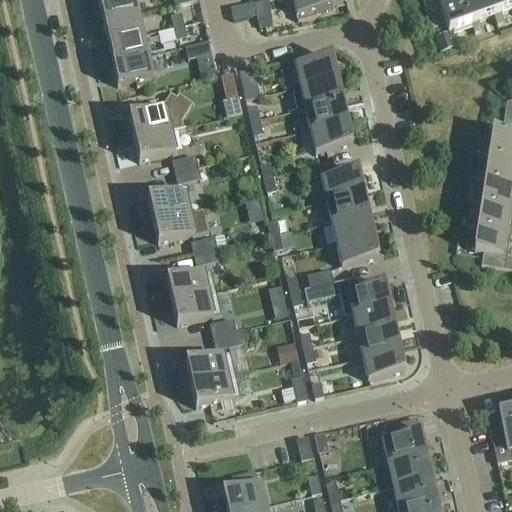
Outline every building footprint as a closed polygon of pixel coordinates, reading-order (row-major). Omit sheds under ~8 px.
[(138,19),(134,0),(135,0),(114,0),(115,1),(97,5),(103,27),(138,19)] [(198,5),(197,0),(172,0),(175,10),(198,5)] [(329,0),(291,0),(297,25),(315,21),(314,16),(332,12),(329,0)] [(448,37),(470,28),(471,28),(460,0),(451,0),(424,10),(432,33),(445,28),(448,37)] [(460,0),(471,28),(470,28),(474,38),(480,35),(478,25),(493,20),(494,20),(486,0),(460,0)] [(486,0),(494,20),(493,20),(496,30),(503,27),(501,17),(511,13),(511,2),(511,0),(486,0)] [(230,12),(233,25),(257,19),(254,7),(230,12)] [(256,20),(259,33),(273,30),(270,17),(256,20)] [(170,21),(173,33),(184,30),(181,18),(170,21)] [(103,27),(107,48),(143,40),(138,19),(103,27)] [(184,30),(173,33),(176,45),(186,42),(184,30)] [(107,48),(112,68),(112,69),(148,61),(143,40),(107,48)] [(208,46),(195,49),(184,52),(187,64),(211,59),(208,46)] [(112,69),(112,68),(111,68),(117,91),(135,87),(136,92),(154,88),(148,61),(112,69)] [(294,71),(299,92),(300,93),(337,85),(331,62),(294,71)] [(220,81),(225,105),(237,102),(232,79),(220,81)] [(297,117),(305,116),(304,115),(341,106),(337,85),(300,93),(299,92),(292,94),(297,117)] [(257,93),(243,96),(245,105),(260,102),(257,93)] [(162,114),(128,122),(133,145),(170,136),(178,134),(177,126),(177,125),(187,109),(170,98),(161,111),(162,114)] [(304,115),(305,116),(309,136),(346,128),(341,106),(304,115)] [(511,111),(506,106),(501,137),(492,136),(490,152),(479,152),(479,159),(488,161),(489,160),(511,163),(511,111)] [(246,113),(250,127),(259,125),(256,111),(246,113)] [(259,125),(250,127),(253,141),(262,139),(259,125)] [(346,128),(309,136),(315,158),(352,150),(346,128)] [(170,136),(133,145),(138,167),(175,158),(170,136)] [(511,163),(489,160),(488,161),(486,176),(476,176),(475,183),(485,184),(511,188),(511,163)] [(171,166),(174,178),(197,173),(195,161),(171,166)] [(259,170),(263,184),(272,182),(269,168),(259,170)] [(197,173),(174,178),(176,190),(200,185),(197,173)] [(321,185),(326,207),(363,198),(358,176),(321,185)] [(272,182),(263,184),(266,199),(276,197),(272,182)] [(511,188),(485,184),(482,200),(472,200),(471,207),(481,208),(511,212),(511,188)] [(184,196),(147,204),(152,227),(189,218),(184,196)] [(326,207),(331,228),(368,220),(363,198),(326,207)] [(511,232),(511,224),(511,212),(481,208),(479,224),(468,224),(467,230),(477,232),(477,231),(510,236),(509,241),(511,241),(511,232)] [(282,216),(280,209),(271,211),(273,218),(282,216)] [(189,218),(152,227),(157,249),(194,240),(207,237),(202,215),(189,218)] [(331,228),(336,250),(373,241),(368,220),(331,228)] [(266,228),(269,243),(279,240),(276,226),(266,228)] [(504,274),(509,241),(510,236),(477,231),(477,232),(474,256),(483,257),(481,271),(504,274)] [(279,240),(269,243),(273,257),(282,255),(279,240)] [(373,241),(336,250),(341,272),(378,264),(373,241)] [(190,248),(193,260),(216,255),(214,243),(190,248)] [(216,255),(193,260),(195,272),(219,267),(216,255)] [(166,286),(171,309),(215,298),(210,276),(166,286)] [(306,281),(309,294),(333,288),(330,276),(306,281)] [(286,284),(289,298),(299,296),(295,281),(286,284)] [(344,323),(352,321),(389,312),(384,290),(360,295),(357,283),(333,289),(333,288),(309,294),(303,295),(306,308),(339,301),(344,323)] [(281,292),(268,295),(271,309),(284,306),(281,292)] [(299,296),(289,298),(292,312),(302,310),(299,296)] [(215,298),(171,309),(176,331),(220,321),(215,298)] [(352,321),(357,342),(394,333),(389,312),(352,321)] [(209,330),(212,342),(235,337),(233,325),(209,330)] [(357,342),(362,363),(399,355),(394,333),(357,342)] [(235,337),(212,342),(215,357),(246,349),(243,335),(235,337)] [(299,340),(302,355),(312,353),(309,338),(299,340)] [(276,353),(280,370),(298,366),(294,348),(276,353)] [(312,353),(302,355),(306,369),(315,367),(312,353)] [(399,355),(362,363),(367,386),(404,377),(399,355)] [(229,358),(185,368),(190,391),(234,380),(229,358)] [(234,380),(190,391),(195,413),(239,403),(239,400),(253,397),(248,377),(234,380)] [(290,385),(296,408),(296,409),(308,406),(302,382),(290,385)] [(311,390),(314,404),(324,402),(320,388),(311,390)] [(511,415),(486,422),(497,469),(511,465),(511,463),(511,461),(511,415)] [(382,447),(388,470),(425,461),(416,424),(383,432),(386,446),(382,447)] [(328,457),(324,438),(314,441),(318,459),(328,457)] [(388,470),(393,492),(430,484),(425,461),(388,470)] [(222,497),(225,511),(264,511),(259,489),(257,490),(253,477),(231,482),(234,495),(224,497),(222,497)] [(306,482),(311,500),(321,498),(317,480),(306,482)] [(393,492),(397,511),(408,511),(435,506),(430,484),(393,492)] [(325,489),(329,507),(339,505),(335,487),(325,489)] [(312,505),(313,511),(324,511),(322,502),(312,505)]
